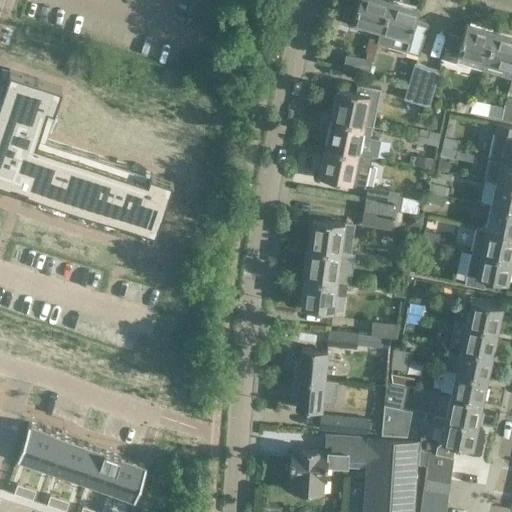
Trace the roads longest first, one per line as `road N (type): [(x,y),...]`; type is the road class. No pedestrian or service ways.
road 1 (residential): [(233,511),(239,424),(307,0)]
road 2 (residential): [(161,417),(0,362)]
